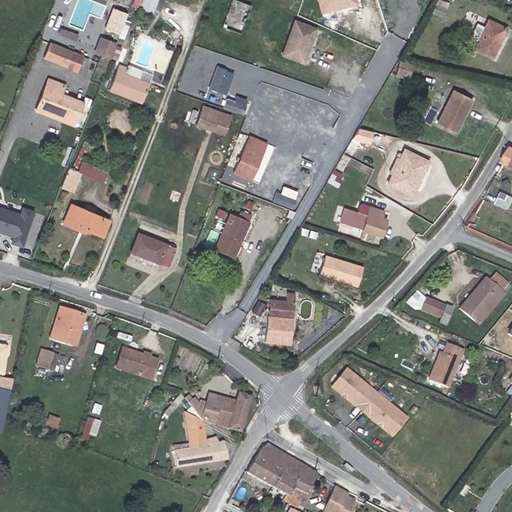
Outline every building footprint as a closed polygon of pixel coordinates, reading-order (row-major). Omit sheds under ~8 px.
[(154,0),(144,0),(141,9),(153,13),(157,3),(154,2),(154,0)] [(243,31),(255,4),(247,0),(235,0),(225,22),(243,31)] [(341,10),(360,6),(358,0),(322,0),(326,16),(342,13),(341,10)] [(445,10),(432,5),(429,13),(442,18),(445,10)] [(118,26),(123,13),(114,10),(110,23),(118,26)] [(467,55),(471,48),(489,58),(504,31),(486,21),(475,40),(467,36),(459,51),(467,55)] [(298,24),(283,55),(303,65),(310,49),(307,48),(314,31),(298,24)] [(310,49),(318,33),(314,31),(307,48),(310,49)] [(98,54),(104,39),(100,37),(94,52),(98,54)] [(108,58),(114,42),(104,39),(98,54),(108,58)] [(77,72),(83,57),(50,44),(44,59),(77,72)] [(119,60),(108,87),(142,100),(150,79),(139,75),(124,69),(127,63),(119,60)] [(408,75),(410,66),(396,63),(394,72),(408,75)] [(216,64),(207,87),(225,94),(234,70),(216,64)] [(37,107),(74,122),(81,103),(60,95),(64,86),(47,79),(37,107)] [(452,88),(436,119),(456,129),(472,97),(452,88)] [(224,96),(222,106),(244,112),(248,98),(235,95),(234,99),(224,96)] [(221,135),(228,116),(200,106),(194,125),(221,135)] [(71,127),(74,122),(37,107),(35,112),(71,127)] [(393,137),(354,127),(349,135),(358,139),(378,147),(390,150),(393,137)] [(321,201),(358,139),(349,135),(309,203),(320,209),(324,203),(321,201)] [(243,188),(264,144),(247,136),(227,180),(243,188)] [(82,140),(70,170),(76,172),(80,162),(84,151),(91,153),(94,145),(82,140)] [(392,171),(387,180),(411,192),(429,158),(405,146),(400,155),(405,158),(397,173),(392,171)] [(511,148),(510,147),(500,164),(511,169),(511,148)] [(405,158),(400,155),(392,171),(397,173),(405,158)] [(76,172),(70,170),(68,169),(60,187),(71,191),(78,173),(102,184),(107,172),(80,162),(76,172)] [(272,200),(291,207),(297,190),(279,184),(272,200)] [(368,202),(360,227),(374,232),(381,212),(383,207),(368,202)] [(0,230),(14,235),(11,242),(26,246),(37,210),(23,205),(21,211),(0,204),(0,230)] [(108,220),(69,205),(62,223),(83,232),(85,227),(103,234),(108,220)] [(235,217),(229,214),(213,249),(231,257),(249,218),(238,212),(235,217)] [(381,234),(387,214),(381,212),(374,232),(381,234)] [(165,266),(172,247),(136,234),(130,253),(165,266)] [(314,273),(357,283),(361,266),(317,257),(314,273)] [(472,321),(490,300),(493,302),(495,304),(510,286),(495,274),(488,281),(484,278),(458,308),(472,321)] [(267,299),(264,343),(289,345),(292,293),(284,292),(283,301),(267,299)] [(417,310),(422,296),(413,292),(408,306),(417,310)] [(444,304),(422,296),(417,310),(438,318),(444,304)] [(476,324),(495,304),(493,302),(490,300),(472,321),(476,324)] [(84,317),(59,309),(50,338),(75,345),(84,317)] [(511,342),(511,321),(509,320),(500,336),(511,342)] [(445,343),(441,354),(439,358),(437,364),(434,363),(433,365),(428,377),(446,385),(461,349),(445,343)] [(155,362),(149,360),(140,357),(122,351),(116,368),(149,379),(155,362)] [(140,357),(149,360),(151,354),(142,351),(140,357)] [(47,369),(52,355),(40,352),(36,366),(47,369)] [(58,357),(52,355),(47,369),(54,371),(58,357)] [(361,411),(374,393),(345,371),(342,375),(331,389),(340,396),(342,394),(349,399),(355,404),(354,406),(361,411)] [(0,392),(8,394),(11,382),(0,380),(0,392)] [(234,402),(209,395),(201,417),(204,422),(241,433),(251,397),(237,393),(234,402)] [(374,393),(361,411),(363,413),(368,417),(370,415),(383,425),(382,427),(392,435),(405,417),(374,393)] [(179,396),(172,404),(176,406),(182,399),(179,396)] [(89,419),(78,448),(84,451),(89,437),(94,439),(104,407),(97,405),(92,420),(89,419)] [(55,430),(59,420),(47,415),(44,426),(55,430)] [(202,440),(200,423),(183,415),(188,450),(172,453),(175,469),(226,460),(223,443),(217,444),(216,437),(202,440)] [(261,446),(244,474),(270,489),(270,488),(279,471),(287,456),(267,445),(261,446)] [(309,482),(314,472),(287,456),(279,471),(296,480),(292,489),(303,495),(305,491),(309,482)] [(270,488),(288,497),(292,489),(296,480),(279,471),(270,488)] [(310,494),(314,485),(309,482),(305,491),(310,494)] [(348,493),(336,487),(323,511),(344,511),(347,507),(349,508),(354,499),(347,495),(348,493)] [(285,501),(296,507),(303,495),(292,489),(288,497),(285,501)]
